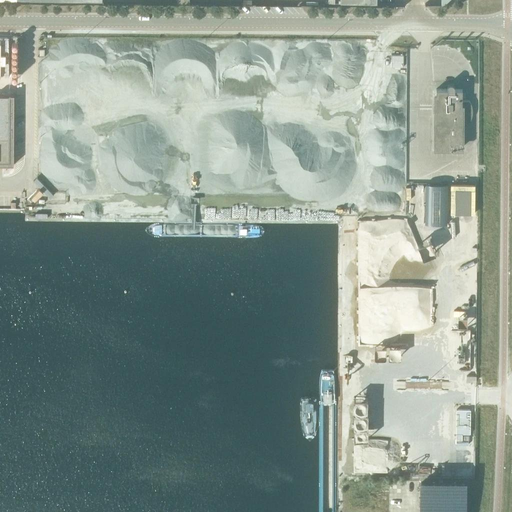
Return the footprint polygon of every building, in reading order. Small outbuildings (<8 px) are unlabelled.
[(0,164),(14,165),(14,94),(11,94),(11,37),(11,35),(0,35),(0,164)] [(403,55),(391,55),(391,60),(391,66),(403,66),(403,55)] [(438,119),(438,142),(438,143),(439,144),(439,145),(441,145),(446,145),(446,147),(461,148),(461,122),(468,122),(469,121),(470,120),(470,119),(471,118),(472,115),(472,114),(472,113),(472,112),(472,110),(472,109),(472,108),(472,106),(471,105),(470,104),(470,102),(469,100),(462,100),(462,89),(454,89),(454,87),(454,86),(454,85),(453,84),(452,83),(451,83),(450,83),(449,83),(448,84),(447,85),(447,86),(447,87),(447,89),(436,89),(436,119),(438,119)] [(469,168),(444,168),(444,180),(469,180),(469,168)] [(451,184),(451,213),(476,213),(476,184),(451,184)] [(470,409),(456,409),(456,439),(462,440),(462,434),(469,434),(470,409)] [(464,511),(465,483),(421,483),(420,511),(464,511)]
